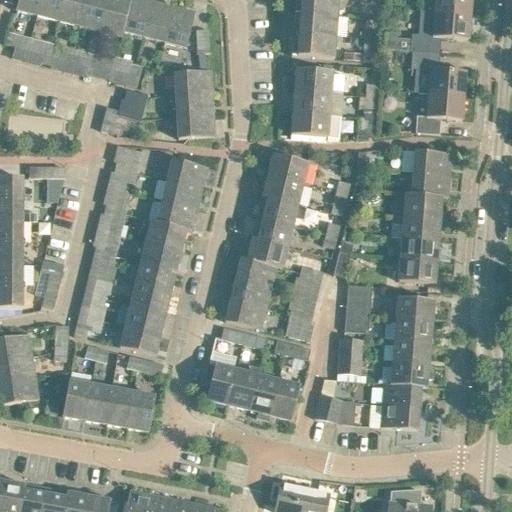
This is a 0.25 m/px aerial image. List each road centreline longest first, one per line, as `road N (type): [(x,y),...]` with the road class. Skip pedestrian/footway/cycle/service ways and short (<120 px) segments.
road 1 (tertiary): [(511,13),(484,313),(495,370),(490,458)]
road 2 (residential): [(175,421),(239,148),(237,12),(230,0)]
road 3 (residential): [(263,445),(350,467),(490,458)]
road 4 (residential): [(175,421),(167,453),(142,463),(0,437)]
